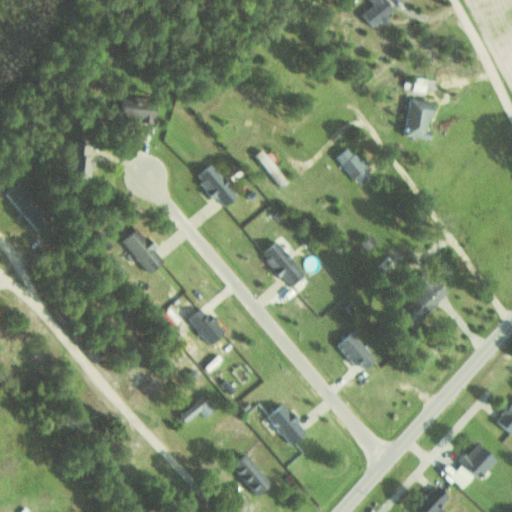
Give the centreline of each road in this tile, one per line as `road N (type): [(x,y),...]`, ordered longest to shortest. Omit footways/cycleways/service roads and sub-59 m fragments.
road 1 (residential): [(379,467),(130,154)]
road 2 (residential): [(215,511),(20,276),(1,266)]
road 3 (residential): [(509,323),(394,169),(338,76)]
road 4 (residential): [(338,511),(511,319)]
